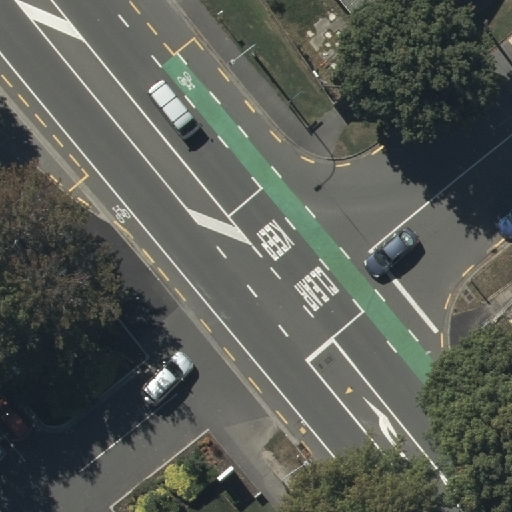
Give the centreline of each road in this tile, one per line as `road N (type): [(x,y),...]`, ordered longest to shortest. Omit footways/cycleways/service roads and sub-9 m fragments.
road 1 (primary): [(291,315),(34,0)]
road 2 (residential): [(291,315),(511,136)]
road 3 (primary): [(452,511),(291,315)]
